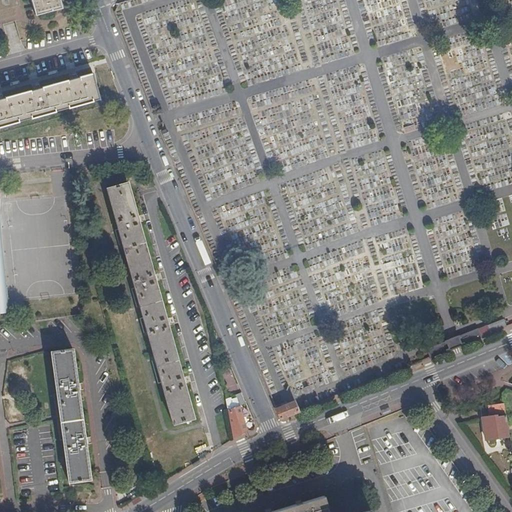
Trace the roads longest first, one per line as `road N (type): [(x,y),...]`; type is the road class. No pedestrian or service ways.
road 1 (unclassified): [(152,142),(272,438)]
road 2 (tertiary): [(410,382),(506,511)]
road 3 (residential): [(0,166),(152,142)]
road 4 (residential): [(352,467),(225,511)]
